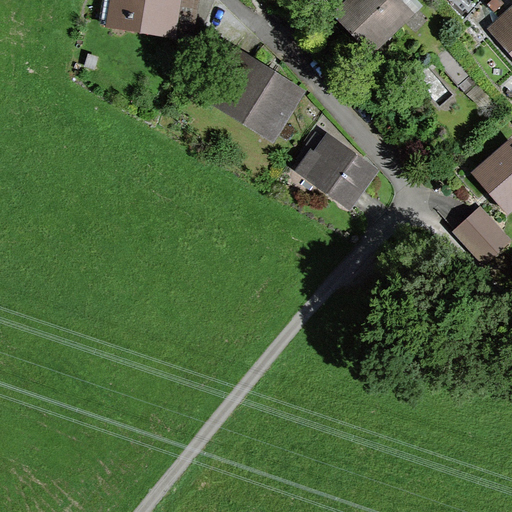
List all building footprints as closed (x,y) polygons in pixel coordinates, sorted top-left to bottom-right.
[(110,0),(107,23),(177,34),(178,27),(195,30),(200,0),(110,0)] [(375,52),(426,2),(424,0),(344,0),(334,10),(375,52)] [(490,0),(491,0),(498,9),(507,0),(490,0)] [(511,49),(511,5),(490,25),(511,49)] [(309,86),(236,41),(220,67),(231,74),(214,101),(277,139),(309,86)] [(479,80),(447,46),(434,57),(466,92),(479,80)] [(423,116),(403,94),(381,114),(401,136),(423,116)] [(382,165),(329,129),(316,148),(312,146),(297,168),(353,207),(382,165)] [(511,209),(511,141),(478,171),(511,209)] [(481,255),(502,235),(476,208),(455,228),(481,255)]
